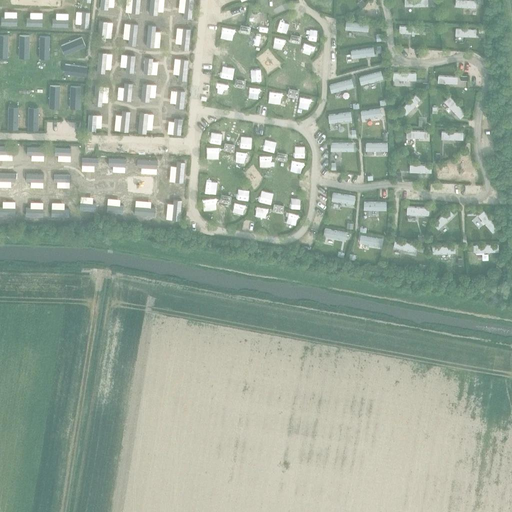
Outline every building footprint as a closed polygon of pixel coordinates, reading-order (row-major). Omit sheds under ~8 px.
[(139,0),(131,0),(130,10),(139,11),(139,0)] [(158,0),(149,0),(148,12),(157,13),(158,0)] [(192,0),(183,0),(182,16),(191,17),(192,0)] [(89,10),(81,9),(80,25),(88,26),(89,10)] [(17,15),(1,15),(1,23),(17,23),(17,15)] [(68,17),(51,16),(51,24),(67,25),(68,17)] [(105,40),(107,19),(99,18),(97,39),(105,40)] [(137,22),(130,21),(127,43),(135,44),(137,22)] [(345,29),(367,31),(368,23),(345,21),(345,29)] [(155,23),(148,22),(145,45),(153,45),(155,23)] [(419,26),(399,25),(398,32),(419,33),(419,26)] [(190,27),(182,26),(180,49),(188,50),(190,27)] [(455,35),(475,36),(476,29),(455,28),(455,35)] [(8,33),(0,32),(0,55),(7,55),(8,33)] [(29,34),(18,34),(18,56),(28,56),(29,34)] [(49,34),(39,34),(38,56),(48,56),(49,34)] [(81,35),(60,44),(64,53),(85,44),(81,35)] [(350,50),(351,58),(373,55),(373,47),(350,50)] [(104,71),(106,51),(98,50),(96,70),(104,71)] [(134,53),(126,52),(124,70),(133,71),(134,53)] [(153,56),(145,55),(143,71),(151,72),(153,56)] [(187,57),(180,57),(178,77),(186,78),(187,57)] [(86,65),(64,62),(63,72),(85,75),(86,65)] [(380,71),(358,77),(360,84),(382,78),(380,71)] [(457,76),(438,75),(437,82),(457,83),(457,76)] [(331,92),(353,86),(351,78),(328,84),(331,92)] [(131,81),(124,80),(122,98),(130,99),(131,81)] [(150,82),(142,81),(139,98),(148,99),(150,82)] [(59,106),(60,83),(49,83),(48,106),(59,106)] [(101,104),(103,84),(95,83),(93,103),(101,104)] [(80,106),(80,84),(69,84),(69,106),(80,106)] [(184,89),(177,88),(175,106),(183,107),(184,89)] [(405,115),(420,99),(415,94),(400,110),(405,115)] [(443,101),(459,118),(465,113),(449,96),(443,101)] [(17,127),(18,104),(8,104),(7,127),(17,127)] [(37,127),(38,105),(28,105),(27,127),(37,127)] [(360,110),(361,118),(381,115),(380,107),(360,110)] [(129,109),(121,108),(119,129),(127,130),(129,109)] [(147,111),(139,110),(137,130),(145,131),(147,111)] [(94,128),(95,113),(88,112),(87,128),(94,128)] [(350,112),(327,114),(328,122),(351,119),(350,112)] [(182,117),(174,116),(172,132),(180,133),(182,117)] [(440,138),(462,139),(463,132),(441,131),(440,138)] [(353,142),(330,142),(330,150),(353,150),(353,142)] [(365,142),(365,151),(387,150),(387,142),(365,142)] [(16,144),(0,143),(0,152),(16,152),(16,144)] [(225,143),(224,144),(223,149),(224,150),(232,151),(233,150),(234,145),(233,144),(225,143)] [(44,145),(26,145),(26,153),(44,153),(44,145)] [(70,146),(54,145),(54,153),(70,154),(70,146)] [(97,156),(81,155),(81,163),(97,163),(97,156)] [(125,156),(108,156),(107,164),(125,165),(125,156)] [(157,158),(137,157),(137,165),(156,166),(157,158)] [(184,160),(176,160),(174,180),(182,181),(184,160)] [(409,164),(409,172),(431,172),(431,165),(409,164)] [(14,171),(0,170),(0,179),(14,180),(14,171)] [(43,172),(25,171),(25,180),(43,180),(43,172)] [(354,196),(332,192),(331,200),(353,203),(354,196)] [(181,199),(173,198),(171,218),(179,219),(181,199)] [(95,209),(95,201),(79,200),(79,208),(95,209)] [(363,201),(363,209),(385,210),(385,202),(363,201)] [(123,203),(106,202),(106,210),(122,212),(123,203)] [(154,206),(134,204),(134,212),(154,214),(154,206)] [(14,206),(0,205),(0,213),(14,214),(14,206)] [(42,206),(25,206),(25,214),(42,214),(42,206)] [(68,207),(51,206),(50,215),(68,215),(68,207)] [(406,213),(428,215),(429,207),(406,206),(406,213)] [(453,214),(448,208),(432,224),(437,229),(453,214)] [(483,210),(477,215),(492,233),(498,228),(483,210)] [(345,240),(346,232),(324,227),(322,235),(345,240)] [(381,246),(382,238),(360,234),(359,242),(381,246)] [(394,239),(392,247),(415,252),(417,245),(394,239)] [(474,244),(475,252),(498,251),(498,244),(474,244)] [(431,246),(432,253),(455,253),(455,245),(431,246)]
